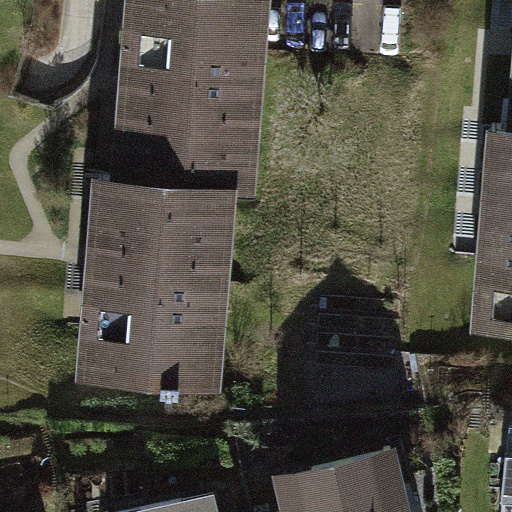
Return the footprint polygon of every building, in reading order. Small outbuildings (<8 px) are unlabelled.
[(129,0),(116,172),(239,182),(266,184),(280,0),(129,0)] [(511,128),(507,129),(485,126),(476,243),(471,312),(511,314),(511,128)] [(116,172),(97,171),(82,370),(224,381),(239,182),(116,172)] [(239,480),(245,511),(393,511),(380,449),(239,480)] [(511,511),(511,451),(503,451),(498,511),(511,511)] [(245,511),(239,480),(103,505),(104,511),(245,511)]
